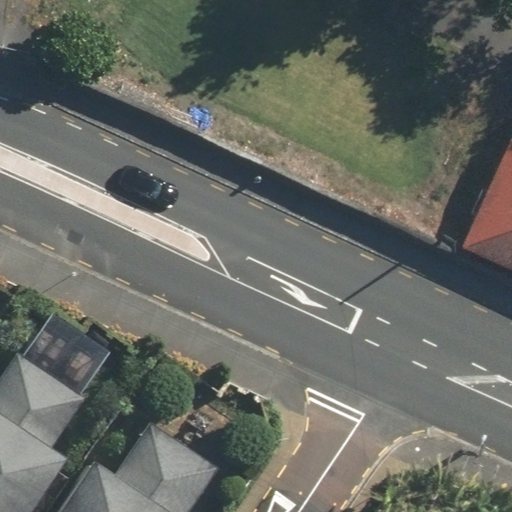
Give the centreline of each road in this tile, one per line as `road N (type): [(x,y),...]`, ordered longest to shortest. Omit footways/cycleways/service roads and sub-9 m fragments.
road 1 (residential): [(408,347),(0,165)]
road 2 (residential): [(299,511),(408,347)]
